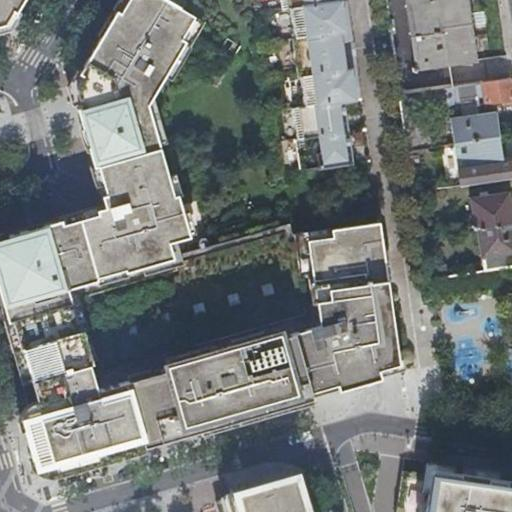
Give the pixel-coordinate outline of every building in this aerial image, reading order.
[(254,413),(400,371),(379,222),(331,229),(292,234),(289,223),(173,257),(169,241),(189,236),(177,194),(174,195),(147,104),(198,18),(167,0),(122,0),(79,73),(82,75),(75,87),(80,107),(77,108),(94,166),(97,165),(105,193),(102,195),(105,206),(50,222),(8,235),(9,238),(0,240),(0,294),(46,458),(235,403),(254,413)] [(0,0),(0,24),(5,23),(13,10),(16,12),(22,0),(0,0)] [(297,0),(290,1),(303,104),(344,99),(355,97),(342,0),(297,0)] [(475,59),(465,0),(404,0),(414,66),(411,66),(412,73),(416,72),(416,68),(475,59)] [(452,80),(474,78),(473,67),(451,69),(452,80)] [(511,98),(511,86),(511,76),(483,81),(486,102),(511,98)] [(486,102),(483,81),(400,94),(403,114),(459,106),(477,103),(486,102)] [(303,104),(290,106),(299,170),(352,163),(344,99),(303,104)] [(477,103),(459,106),(461,116),(479,113),(477,103)] [(479,113),(461,116),(451,118),(454,142),(499,135),(495,111),(479,113)] [(499,135),(454,142),(458,168),(461,185),(511,176),(511,155),(502,157),(502,153),(506,153),(504,142),(500,143),(499,135)] [(477,226),(511,221),(507,191),(470,197),(474,226),(477,226)] [(511,250),(511,225),(511,221),(477,226),(482,255),(511,250)] [(427,276),(450,273),(448,262),(425,265),(427,276)] [(511,511),(511,487),(402,472),(396,511),(511,511)] [(279,489),(241,500),(230,504),(232,511),(306,511),(306,509),(305,510),(298,485),(279,491),(279,489)]
